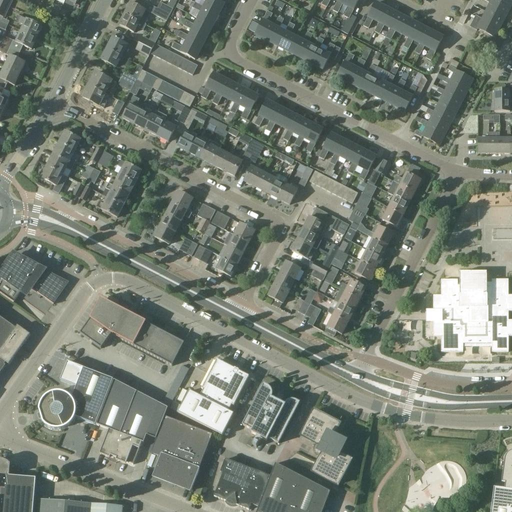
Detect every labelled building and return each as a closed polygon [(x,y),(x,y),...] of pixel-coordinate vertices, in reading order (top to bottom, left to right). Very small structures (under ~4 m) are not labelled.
[(13,0),(12,0),(3,0),(0,8),(0,16),(4,19),(13,0)] [(202,0),(207,2),(204,8),(218,15),(223,4),(216,0),(202,0)] [(323,0),(320,6),(326,8),(329,0),(323,0)] [(334,0),(337,1),(332,11),(337,14),(342,4),(343,0),(334,0)] [(358,0),(343,0),(342,4),(349,7),(344,17),(348,19),(350,16),(358,0)] [(491,0),(483,0),(483,1),(490,5),(486,12),(503,21),(507,13),(509,9),(492,0),(491,0)] [(511,0),(492,0),(509,9),(511,2),(511,0)] [(130,3),(124,14),(145,25),(147,20),(141,17),(144,11),(145,10),(130,3)] [(160,3),(157,9),(169,15),(172,9),(160,3)] [(195,3),(192,8),(201,13),(198,19),(212,26),(218,15),(204,8),(195,3)] [(267,13),(262,22),(255,36),(266,41),(273,28),(267,24),(276,6),(271,4),(267,13)] [(375,4),(368,17),(363,27),(368,29),(373,20),(379,23),(386,9),(375,4)] [(53,5),(49,13),(58,17),(62,9),(53,5)] [(169,15),(157,9),(153,16),(166,22),(169,15)] [(386,9),(379,23),(374,33),(379,36),(384,26),(390,29),(398,15),(386,9)] [(475,16),(469,28),(476,31),(477,29),(494,38),(501,25),(503,21),(486,12),(484,17),(482,20),(475,16)] [(145,25),(124,14),(119,25),(133,33),(136,27),(142,30),(145,25)] [(398,15),(390,29),(385,39),(391,42),(396,32),(402,35),(409,21),(398,15)] [(348,19),(346,22),(353,25),(356,19),(350,16),(348,19)] [(22,25),(20,31),(36,39),(41,28),(41,27),(43,23),(33,18),(31,23),(25,20),(22,19),(20,24),(22,25)] [(180,18),(177,23),(182,26),(183,26),(185,21),(186,21),(185,20),(180,18)] [(278,18),(273,28),(266,41),(278,47),(285,33),(279,30),(283,21),(278,18)] [(198,19),(195,25),(186,21),(185,21),(183,26),(192,31),(206,38),(212,26),(198,19)] [(420,27),(409,21),(402,35),(408,38),(403,48),(408,51),(413,41),(420,27)] [(285,33),(278,47),(289,53),(296,39),(290,36),(295,27),(289,24),(285,33)] [(420,27),(413,41),(419,44),(414,54),(419,56),(424,46),(431,33),(420,27)] [(20,31),(15,42),(0,35),(0,44),(19,53),(23,46),(31,50),(36,39),(20,31)] [(180,32),(177,37),(186,42),(200,49),(206,38),(192,31),(189,37),(180,32)] [(296,39),(289,53),(300,59),(307,45),(312,36),(307,33),(302,42),(296,39)] [(443,38),(431,33),(424,46),(430,49),(426,59),(431,61),(443,38)] [(151,50),(155,44),(142,37),(138,44),(151,50)] [(307,45),(300,59),(311,64),(318,51),(323,41),(324,39),(319,37),(318,39),(313,48),(307,45)] [(112,38),(107,49),(121,57),(127,46),(112,38)] [(186,42),(183,48),(175,44),(173,49),(180,53),(194,60),(200,49),(186,42)] [(0,52),(8,57),(3,68),(19,76),(21,71),(25,64),(16,60),(19,53),(0,44),(0,52)] [(151,50),(138,44),(135,51),(148,57),(150,54),(149,54),(151,50)] [(155,44),(151,50),(149,54),(150,54),(154,57),(160,47),(155,44)] [(325,54),(318,51),(311,64),(323,70),(330,56),(329,59),(334,61),(340,50),(334,47),(330,45),(325,54)] [(160,47),(154,57),(160,60),(165,50),(160,47)] [(121,57),(107,49),(101,60),(116,67),(119,61),(122,63),(124,58),(121,57)] [(170,52),(165,50),(160,60),(165,62),(170,52)] [(176,55),(170,52),(165,62),(170,65),(176,55)] [(181,58),(176,55),(170,65),(176,68),(181,58)] [(349,55),(344,64),(337,78),(348,83),(355,69),(349,66),(353,57),(349,55)] [(181,58),(176,68),(181,71),(186,61),(181,58)] [(355,69),(348,83),(360,89),(367,75),(360,72),(365,63),(360,60),(355,69)] [(374,60),(371,66),(377,69),(377,68),(380,63),(377,61),(374,60)] [(450,60),(447,66),(448,66),(449,67),(456,70),(459,64),(450,60)] [(186,61),(181,71),(187,73),(191,64),(186,61)] [(197,67),(191,64),(187,73),(192,76),(197,67)] [(371,66),(367,75),(360,89),(371,95),(378,81),(372,78),(377,69),(371,66)] [(447,70),(447,71),(454,74),(451,81),(450,82),(467,91),(473,80),(456,71),(456,70),(449,67),(447,70)] [(0,88),(0,89),(4,90),(7,84),(14,87),(18,79),(19,76),(3,68),(1,73),(0,72),(0,88)] [(141,71),(140,72),(137,78),(136,79),(137,80),(136,80),(141,83),(146,74),(141,71)] [(95,73),(88,86),(104,94),(108,88),(113,91),(117,84),(111,81),(95,73)] [(124,73),(121,79),(133,86),(136,80),(137,80),(136,79),(132,77),(124,73)] [(151,76),(146,74),(141,83),(147,85),(151,76)] [(202,95),(201,96),(200,98),(206,101),(211,91),(216,94),(224,80),(212,74),(205,88),(204,90),(203,92),(202,95)] [(384,84),(378,81),(371,95),(382,101),(389,87),(394,78),(389,75),(384,84)] [(157,79),(151,76),(147,85),(152,88),(157,79)] [(423,76),(416,90),(413,96),(419,98),(427,82),(423,76)] [(444,78),(442,82),(449,85),(448,86),(445,92),(444,93),(461,102),(467,91),(450,82),(451,81),(444,78)] [(121,79),(118,85),(130,92),(133,86),(121,79)] [(157,79),(152,88),(157,91),(162,82),(157,79)] [(130,92),(129,93),(136,97),(140,89),(143,83),(142,83),(141,83),(136,80),(133,86),(130,92)] [(224,80),(216,94),(211,104),(217,107),(222,97),(228,100),(235,86),(224,80)] [(389,87),(382,101),(394,106),(401,93),(405,83),(400,81),(395,90),(389,87)] [(168,85),(162,82),(157,91),(163,94),(168,85)] [(168,85),(163,94),(168,97),(173,87),(168,85)] [(88,86),(82,97),(98,106),(104,109),(107,103),(101,100),(104,94),(88,86)] [(246,92),(235,86),(228,100),(234,103),(229,113),(234,115),(239,106),(246,92)] [(173,87),(168,97),(173,99),(178,90),(173,87)] [(401,93),(394,106),(405,112),(413,96),(416,90),(411,87),(407,96),(401,93)] [(0,110),(3,112),(5,108),(8,100),(1,97),(4,90),(0,89),(0,88),(0,110)] [(436,93),(443,96),(442,97),(439,104),(456,113),(461,102),(444,93),(445,92),(438,89),(436,93)] [(183,93),(178,90),(173,99),(179,102),(183,93)] [(494,94),(492,94),(492,102),(510,102),(510,91),(494,92),(494,94)] [(160,102),(163,97),(154,92),(152,97),(160,102)] [(258,98),(246,92),(239,106),(246,109),(240,119),(246,121),(251,112),(258,98)] [(183,93),(179,102),(184,105),(189,95),(183,93)] [(194,98),(189,95),(184,105),(189,108),(194,98)] [(133,98),(122,118),(134,124),(141,110),(135,107),(139,100),(133,98)] [(117,117),(124,104),(118,101),(112,114),(117,117)] [(266,102),(259,116),(254,125),(259,128),(264,118),(270,121),(277,108),(266,102)] [(509,113),(509,103),(491,103),(491,110),(494,110),(494,114),(509,113)] [(427,109),(425,114),(432,117),(433,116),(433,115),(450,124),(456,113),(439,104),(435,111),(434,113),(427,109)] [(184,107),(177,121),(183,124),(190,111),(184,107)] [(277,108),(270,121),(265,131),(270,134),(275,124),(281,127),(288,114),(277,108)] [(141,110),(134,124),(145,130),(152,116),(141,110)] [(155,111),(152,116),(145,130),(156,136),(164,122),(166,117),(155,111)] [(190,111),(183,124),(189,127),(196,114),(190,111)] [(288,114),(281,127),(287,130),(282,140),(287,143),(292,133),(300,119),(288,114)] [(422,120),(420,125),(427,128),(427,127),(428,126),(445,135),(450,124),(433,115),(433,116),(432,117),(430,122),(429,124),(422,120)] [(216,128),(219,123),(210,119),(208,124),(216,128)] [(300,119),(292,133),(298,136),(293,146),(299,149),(304,139),(311,125),(300,119)] [(164,122),(156,136),(168,142),(173,131),(174,132),(176,128),(178,123),(172,120),(170,125),(164,122)] [(227,128),(219,123),(216,128),(224,132),(227,128)] [(311,125),(304,139),(310,142),(305,152),(310,154),(315,145),(322,131),(311,125)] [(416,131),(414,135),(421,139),(422,137),(439,146),(445,135),(428,126),(427,127),(427,128),(424,133),(423,134),(416,131)] [(230,129),(227,134),(236,138),(238,133),(230,129)] [(85,143),(80,141),(64,132),(58,144),(74,153),(78,146),(83,148),(85,143)] [(184,133),(183,136),(177,147),(188,153),(196,139),(184,133)] [(499,134),(488,134),(488,140),(488,156),(499,156),(499,140),(499,134)] [(330,135),(323,149),(318,158),(323,161),(328,152),(334,155),(341,141),(330,135)] [(207,145),(196,139),(188,153),(200,159),(207,145)] [(258,143),(256,142),(251,140),(242,158),(248,161),(258,143)] [(488,156),(488,140),(477,140),(477,156),(488,156)] [(510,156),(510,140),(499,140),(499,156),(510,156)] [(329,164),(334,167),(340,157),(346,160),(353,146),(341,141),(334,155),(329,164)] [(264,146),(258,143),(248,161),(255,164),(264,146)] [(58,144),(52,156),(73,167),(76,162),(71,159),(74,153),(58,144)] [(219,151),(207,145),(200,159),(211,165),(219,151)] [(353,146),(346,160),(352,164),(347,173),(352,176),(357,166),(364,152),(353,146)] [(102,151),(96,149),(90,161),(96,163),(102,151)] [(230,157),(219,151),(211,165),(222,171),(230,157)] [(376,158),(364,152),(357,166),(363,169),(358,179),(363,182),(376,158)] [(98,164),(107,169),(113,158),(104,153),(98,164)] [(277,153),(275,158),(283,162),(285,157),(277,153)] [(52,156),(46,168),(62,176),(66,169),(71,171),(73,167),(52,156)] [(230,157),(222,171),(234,177),(241,163),(230,157)] [(285,157),(283,162),(291,166),(294,162),(285,157)] [(379,160),(374,171),(379,174),(385,163),(379,160)] [(141,172),(125,164),(120,161),(117,166),(122,169),(118,176),(134,184),(141,172)] [(385,163),(379,174),(385,177),(390,166),(385,163)] [(334,167),(329,164),(324,175),(331,178),(333,175),(334,172),(333,171),(334,167)] [(394,171),(402,176),(406,170),(398,165),(394,171)] [(87,166),(84,172),(91,175),(94,170),(93,169),(87,166)] [(46,168),(40,179),(56,187),(53,192),(58,195),(64,185),(59,182),(62,176),(46,168)] [(255,188),(262,174),(251,168),(243,182),(255,188)] [(300,179),(307,182),(312,171),(306,168),(300,179)] [(262,174),(255,188),(266,194),(273,180),(276,175),(265,169),(262,174)] [(94,170),(91,175),(97,179),(100,173),(94,170)] [(84,172),(82,178),(88,181),(91,175),(84,172)] [(314,172),(309,183),(314,186),(320,175),(314,172)] [(406,174),(400,186),(414,193),(420,181),(406,174)] [(91,175),(88,181),(94,184),(97,179),(91,175)] [(276,175),(273,180),(266,194),(278,200),(285,186),(287,182),(286,179),(278,175),(277,176),(276,175)] [(325,178),(320,175),(314,186),(320,189),(325,178)] [(110,179),(107,184),(128,195),(134,184),(118,176),(115,182),(110,179)] [(325,178),(320,189),(325,191),(331,180),(325,178)] [(331,180),(325,191),(330,194),(336,183),(331,180)] [(336,183),(330,194),(336,197),(341,186),(340,185),(336,183)] [(361,183),(357,189),(363,192),(367,186),(361,183)] [(400,187),(393,183),(387,195),(394,198),(408,205),(414,193),(400,186),(400,187)] [(77,198),(83,187),(78,184),(72,195),(77,198)] [(128,195),(107,184),(105,190),(110,192),(107,199),(122,207),(128,195)] [(290,189),(285,186),(278,200),(289,206),(299,188),(293,184),(290,189)] [(363,193),(362,196),(367,198),(370,200),(376,188),(374,187),(372,186),(368,184),(367,186),(363,192),(363,193)] [(345,188),(341,186),(336,197),(341,200),(347,189),(345,188)] [(89,189),(86,188),(80,199),(85,202),(91,191),(89,189)] [(347,189),(341,200),(346,202),(352,191),(347,189)] [(352,191),(346,202),(352,205),(357,194),(352,191)] [(177,192),(171,204),(186,212),(192,200),(177,192)] [(394,198),(389,209),(403,216),(408,205),(394,198)] [(107,199),(103,205),(98,202),(95,208),(116,219),(122,207),(107,199)] [(191,215),(186,212),(171,204),(166,216),(180,223),(183,217),(188,220),(191,215)] [(202,205),(196,217),(202,220),(208,208),(202,205)] [(354,211),(364,216),(367,211),(357,206),(354,211)] [(215,212),(208,208),(202,220),(209,223),(215,212)] [(311,218),(311,219),(316,221),(321,212),(316,209),(311,218)] [(403,216),(389,209),(383,221),(396,228),(403,216)] [(364,216),(354,211),(351,216),(362,221),(364,216)] [(321,212),(316,221),(322,224),(326,215),(321,212)] [(217,228),(223,216),(217,213),(211,224),(217,228)] [(511,267),(511,214),(484,214),(484,230),(485,230),(484,267),(511,267)] [(326,215),(322,224),(327,227),(331,217),(326,215)] [(166,216),(160,227),(174,234),(180,223),(166,216)] [(229,219),(223,216),(217,228),(223,231),(229,219)] [(362,221),(351,216),(349,221),(359,227),(362,221)] [(331,217),(327,227),(332,229),(337,220),(331,217)] [(310,218),(303,229),(318,237),(321,231),(327,233),(330,232),(331,230),(331,229),(326,227),(321,224),(316,221),(311,219),(311,218),(310,218)] [(331,230),(337,234),(338,233),(343,223),(337,220),(332,229),(331,229),(331,230)] [(338,233),(337,234),(343,237),(344,236),(347,231),(349,226),(343,223),(338,233)] [(199,225),(196,231),(204,235),(207,229),(199,225)] [(240,225),(234,237),(248,244),(254,232),(240,225)] [(174,234),(160,227),(154,238),(168,246),(174,234)] [(375,235),(371,233),(369,238),(373,240),(386,247),(393,235),(379,228),(375,235)] [(303,229),(298,241),(312,248),(317,251),(323,239),(318,237),(303,229)] [(234,237),(229,234),(223,246),(228,248),(242,255),(248,244),(234,237)] [(185,254),(191,243),(185,240),(179,251),(185,254)] [(386,247),(373,240),(367,251),(381,258),(386,247)] [(298,241),(295,246),(293,245),(290,250),(292,251),(292,253),(310,262),(312,257),(309,255),(312,248),(298,241)] [(339,249),(338,251),(344,254),(348,245),(343,242),(339,249)] [(197,246),(191,243),(185,254),(191,257),(197,246)] [(200,262),(205,250),(199,247),(194,259),(200,262)] [(228,248),(222,259),(236,266),(242,255),(228,248)] [(205,250),(200,262),(205,265),(211,253),(205,250)] [(338,251),(334,260),(339,262),(344,254),(338,251)] [(367,251),(361,263),(375,270),(381,258),(367,251)] [(0,270),(0,294),(13,304),(13,303),(20,293),(27,298),(33,289),(52,304),(67,284),(44,272),(46,268),(13,252),(0,270)] [(236,266),(222,259),(216,271),(230,278),(236,266)] [(334,260),(331,266),(341,271),(344,265),(339,263),(339,262),(334,260)] [(286,263),(280,275),(294,282),(300,271),(286,263)] [(314,271),(325,277),(328,270),(314,263),(310,269),(314,271)] [(375,270),(361,263),(355,274),(369,281),(375,270)] [(331,268),(324,283),(329,286),(331,287),(338,272),(331,268)] [(325,277),(314,271),(311,277),(322,283),(325,277)] [(440,296),(432,296),(433,313),(440,312),(440,321),(433,321),(433,338),(441,338),(441,353),(463,353),(463,350),(467,350),(467,360),(488,360),(488,350),(491,350),(491,353),(508,353),(508,337),(511,337),(511,320),(509,321),(509,312),(511,312),(511,295),(508,296),(508,280),(491,280),(491,283),(487,283),(487,273),(459,274),(459,282),(457,282),(457,281),(440,281),(440,296)] [(294,282),(280,275),(274,286),(289,293),(292,295),(294,290),(291,288),(294,282)] [(352,281),(349,287),(341,283),(338,290),(340,291),(345,293),(359,300),(365,288),(352,281)] [(329,286),(324,283),(319,291),(325,294),(329,286)] [(289,293),(274,286),(268,298),(282,305),(289,293)] [(340,291),(334,302),(339,305),(353,312),(359,300),(340,291)] [(299,314),(305,303),(298,299),(292,310),(299,314)] [(177,340),(102,302),(79,334),(101,350),(111,335),(172,367),(180,352),(184,344),(177,340)] [(330,308),(327,313),(334,316),(347,323),(353,312),(339,305),(334,302),(333,302),(330,308)] [(311,306),(305,303),(299,314),(305,317),(311,306)] [(316,309),(311,306),(305,317),(310,320),(316,309)] [(321,311),(316,309),(310,320),(315,322),(321,311)] [(334,316),(326,332),(335,337),(337,333),(341,335),(347,323),(334,316)] [(0,338),(18,352),(30,336),(17,327),(16,329),(0,318),(0,338)] [(0,338),(0,374),(5,367),(4,366),(6,364),(8,366),(18,352),(0,338)] [(38,410),(38,414),(39,419),(42,423),(46,427),(50,429),(55,430),(60,430),(65,429),(69,426),(72,423),(75,418),(95,426),(113,381),(83,369),(67,363),(60,382),(76,388),(73,396),(72,395),(68,396),(63,394),(59,393),(54,393),(49,395),(45,397),(41,401),(39,405),(38,410)] [(178,414),(203,427),(222,437),(233,415),(228,413),(246,379),(217,364),(200,398),(189,392),(178,414)] [(183,374),(180,380),(186,384),(190,378),(183,374)] [(136,393),(114,381),(96,427),(109,431),(120,436),(136,393)] [(277,403),(271,399),(271,396),(271,392),(269,389),(267,387),(264,385),(242,426),(253,432),(251,434),(259,438),(277,403)] [(169,409),(136,393),(120,436),(142,444),(144,445),(147,437),(156,441),(165,418),(169,409)] [(284,406),(277,403),(259,438),(267,442),(268,440),(278,445),(299,404),(296,402),(293,401),(289,402),(286,404),(284,406)] [(312,473),(337,486),(350,461),(338,455),(341,449),(338,440),(332,437),(339,425),(314,412),(301,437),(321,447),(323,453),(312,473)] [(156,441),(151,454),(160,458),(153,477),(172,484),(171,486),(175,487),(176,486),(191,492),(191,491),(212,436),(165,418),(156,441)] [(142,444),(120,436),(109,431),(101,454),(110,457),(108,462),(116,465),(118,460),(134,466),(142,444)] [(506,457),(504,460),(501,483),(505,484),(504,490),(493,489),(490,511),(511,511),(511,452),(509,454),(506,457)] [(221,473),(223,474),(214,498),(226,503),(228,505),(229,505),(233,506),(233,507),(236,507),(249,511),(251,505),(258,508),(270,477),(226,460),(221,473)] [(0,511),(32,511),(36,480),(7,477),(8,466),(4,464),(3,464),(0,463),(0,511)] [(322,511),(330,493),(275,465),(270,477),(258,508),(256,511),(322,511)]
